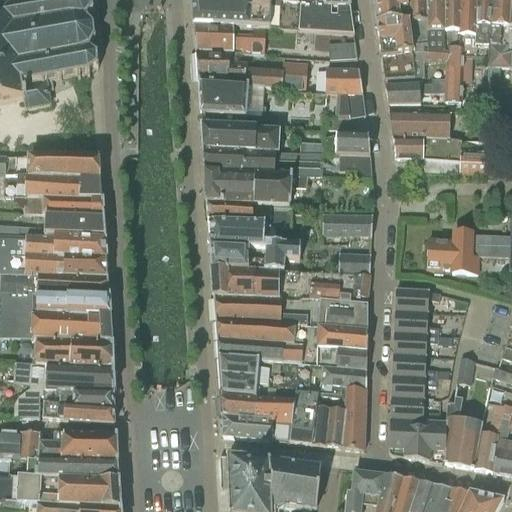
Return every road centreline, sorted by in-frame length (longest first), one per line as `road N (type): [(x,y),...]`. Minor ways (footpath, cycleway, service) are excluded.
road 1 (residential): [(374,470),(383,171),(358,0)]
road 2 (residential): [(107,0),(131,436)]
road 3 (residential): [(208,448),(374,470)]
road 4 (residential): [(511,490),(374,470)]
road 5 (residential): [(0,428),(131,436)]
